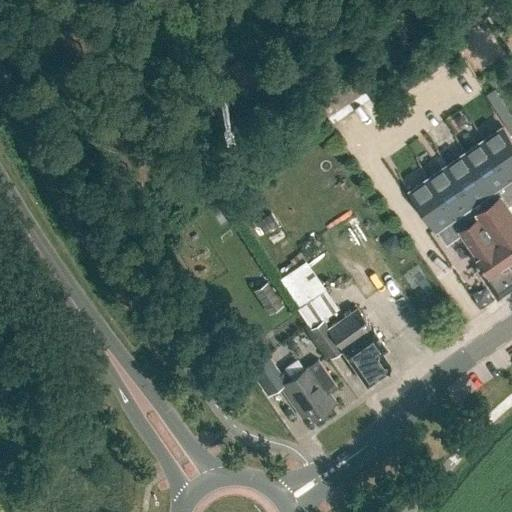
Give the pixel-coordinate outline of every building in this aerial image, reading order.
[(254,77),(242,57),(229,65),(242,85),(254,77)] [(409,81),(382,101),(395,118),(421,99),(409,81)] [(218,121),(196,89),(173,104),(195,137),(218,121)] [(463,231),(479,255),(486,265),(481,269),(499,294),(511,284),(511,208),(509,204),(511,201),(511,136),(504,124),(410,189),(436,228),(437,228),(447,243),(463,231)] [(252,291),(266,316),(282,307),(268,282),(252,291)] [(342,348),(367,383),(387,369),(390,362),(381,349),(386,346),(373,327),(371,329),(356,307),(328,327),(323,320),(339,309),(326,290),(298,310),(311,327),(331,356),(342,348)] [(268,354),(249,367),(268,393),(280,385),(301,416),(308,412),(311,417),(330,405),(334,402),(335,401),(329,391),(331,390),(335,387),(337,386),(318,359),(304,368),(291,377),(285,369),(281,373),(268,354)]
